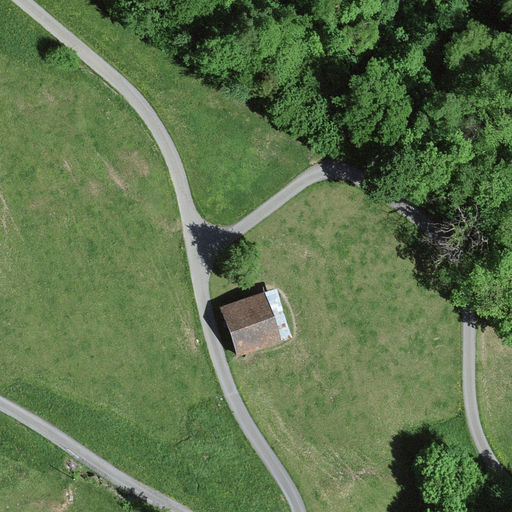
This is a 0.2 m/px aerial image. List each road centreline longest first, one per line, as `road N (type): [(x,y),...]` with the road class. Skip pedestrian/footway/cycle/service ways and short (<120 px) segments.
road 1 (track): [(291,511),(229,401),(203,242),(168,136),(22,0)]
road 2 (track): [(203,242),(319,170),(366,187),(457,248),(467,372),(488,463),(511,484)]
road 3 (track): [(0,402),(181,511)]
